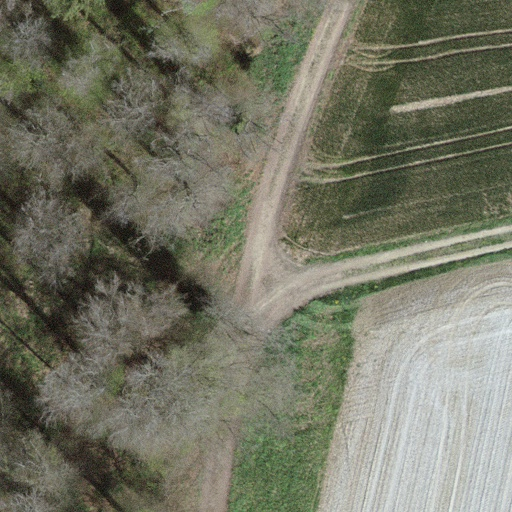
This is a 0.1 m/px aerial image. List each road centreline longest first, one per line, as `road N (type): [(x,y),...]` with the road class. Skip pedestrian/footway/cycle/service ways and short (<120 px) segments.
road 1 (track): [(340,0),(306,81),(247,279),(211,511)]
road 2 (track): [(247,279),(360,272),(511,239)]
